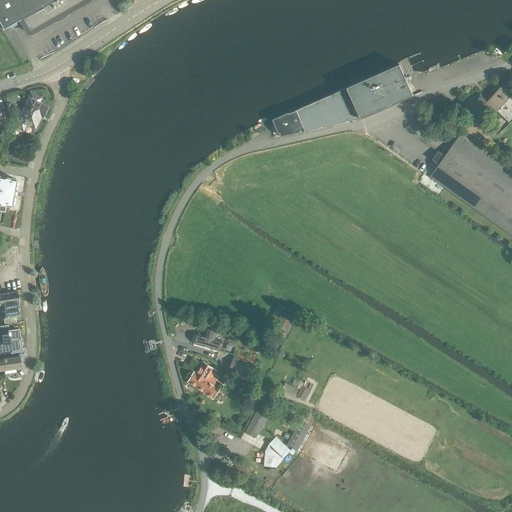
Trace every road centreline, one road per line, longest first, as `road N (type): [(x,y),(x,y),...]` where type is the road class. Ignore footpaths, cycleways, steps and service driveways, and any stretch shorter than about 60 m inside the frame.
road 1 (unclassified): [(200,511),(203,460),(175,374),(159,271),(175,219),(201,175),(243,150),(375,121),(511,66)]
road 2 (residential): [(0,412),(20,399),(28,374),(25,237),(41,150),(63,100),(53,68)]
road 3 (tertiary): [(53,68),(164,0)]
